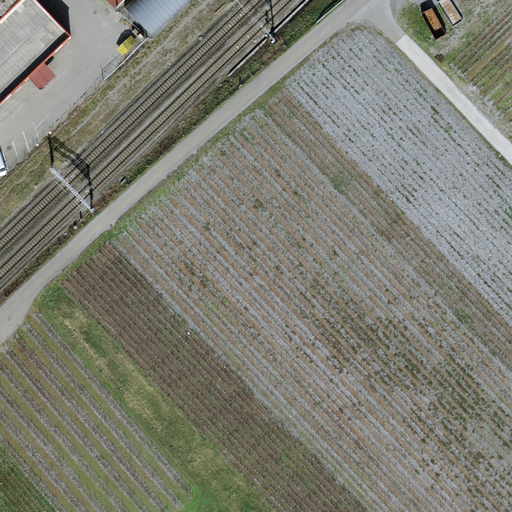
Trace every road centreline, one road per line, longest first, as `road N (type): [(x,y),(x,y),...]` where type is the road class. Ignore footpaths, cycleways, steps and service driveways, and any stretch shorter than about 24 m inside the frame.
road 1 (track): [(374,0),(147,183),(0,319)]
road 2 (track): [(511,162),(364,8)]
road 3 (unclassified): [(63,0),(87,40),(82,63),(0,142)]
